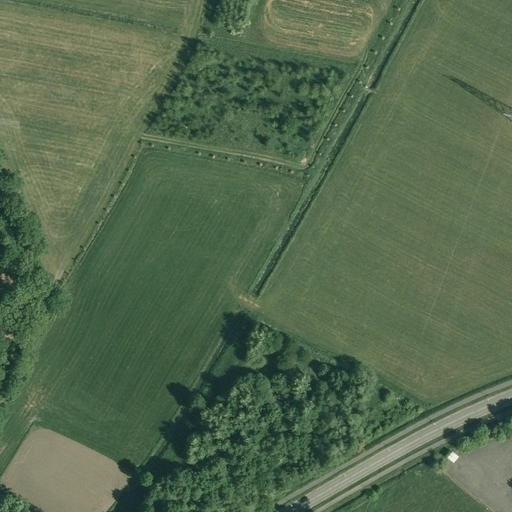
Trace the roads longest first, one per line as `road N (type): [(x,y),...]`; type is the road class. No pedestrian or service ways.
road 1 (primary): [(290,511),(421,437),(511,397)]
road 2 (track): [(0,385),(64,277)]
